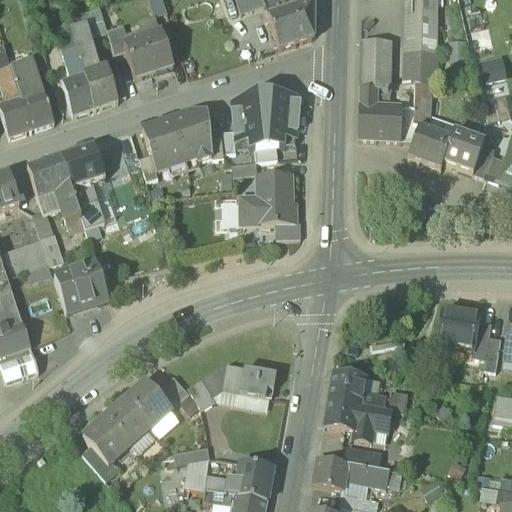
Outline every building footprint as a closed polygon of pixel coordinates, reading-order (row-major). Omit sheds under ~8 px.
[(153,23),(153,24),(154,24),(166,20),(159,0),(151,0),(146,1),(153,23)] [(232,0),(239,21),(264,13),(262,6),(261,6),(261,0),(232,0)] [(295,0),(296,7),(295,8),(295,14),(314,8),(313,0),(295,0)] [(414,92),(430,92),(435,92),(436,41),(436,0),(406,0),(403,92),(414,92)] [(313,44),(314,8),(295,14),(288,16),(267,23),(278,57),(311,46),(313,44)] [(68,28),(68,30),(71,38),(83,34),(85,33),(89,47),(107,41),(106,38),(99,14),(79,21),(80,24),(68,28)] [(159,41),(154,24),(153,24),(153,23),(138,28),(144,46),(159,41)] [(72,43),(71,38),(68,30),(56,34),(60,47),(72,43)] [(72,43),(76,56),(94,118),(117,110),(116,107),(109,84),(106,75),(98,78),(90,51),(89,47),(85,33),(83,34),(71,38),(72,43)] [(107,41),(113,64),(125,60),(123,53),(128,51),(122,33),(106,38),(107,41)] [(125,60),(134,88),(172,75),(161,40),(159,41),(144,46),(128,51),(123,53),(125,60)] [(58,48),(61,61),(76,56),(72,43),(60,47),(58,48)] [(466,47),(448,48),(448,69),(466,69),(466,47)] [(358,113),(372,114),(372,100),(387,101),(389,49),(360,48),(358,113)] [(0,78),(10,75),(8,69),(3,53),(0,53),(0,78)] [(71,125),(94,118),(76,56),(61,61),(69,87),(61,90),(71,125)] [(501,62),(479,67),(484,89),(506,84),(501,62)] [(10,75),(20,107),(42,99),(42,98),(41,99),(31,68),(10,75)] [(0,122),(8,146),(30,139),(20,107),(10,75),(0,78),(0,95),(5,112),(0,113),(0,122)] [(109,84),(116,107),(125,105),(118,81),(109,84)] [(418,134),(428,137),(429,123),(430,92),(414,92),(413,116),(412,133),(417,135),(418,134)] [(53,131),(42,99),(20,107),(30,139),(53,131)] [(247,149),(248,158),(254,158),(275,155),(283,155),(283,146),(296,146),(299,104),(256,100),(230,109),(232,138),(234,151),(247,149)] [(357,148),(400,150),(401,115),(386,114),(387,101),(372,100),(372,114),(358,113),(357,148)] [(482,108),(487,130),(510,125),(505,103),(482,108)] [(400,150),(412,151),(417,135),(412,133),(413,116),(401,115),(400,150)] [(149,163),(155,180),(196,167),(198,170),(211,166),(208,143),(206,122),(190,121),(141,138),(149,163)] [(456,133),(429,123),(428,137),(450,146),(453,138),(454,138),(456,133)] [(441,171),(450,146),(428,137),(418,134),(417,135),(412,151),(406,166),(439,178),(441,171)] [(221,142),(223,162),(235,160),(234,151),(232,138),(221,139),(221,142)] [(472,182),(479,162),(482,153),(480,153),(477,147),(454,138),(453,138),(450,146),(441,171),(472,182)] [(211,166),(211,167),(223,166),(223,162),(221,142),(208,143),(211,166)] [(500,188),(511,191),(511,148),(505,171),(500,188)] [(60,164),(71,197),(91,191),(103,187),(104,186),(93,153),(60,164)] [(494,158),(482,153),(479,162),(492,167),(493,162),(494,160),(494,158)] [(275,155),(254,158),(254,169),(277,167),(275,155)] [(472,182),(484,187),(492,167),(479,162),(472,182)] [(138,166),(146,189),(157,186),(155,180),(149,163),(138,166)] [(65,230),(80,225),(71,197),(60,164),(26,175),(37,208),(43,223),(47,221),(60,217),(65,230)] [(505,171),(492,167),(484,187),(499,191),(500,188),(505,171)] [(232,185),(256,183),(255,170),(231,173),(232,185)] [(0,184),(0,220),(19,214),(8,181),(0,184)] [(239,206),(240,233),(274,232),(295,232),(295,230),(291,230),(290,182),(256,183),(257,206),(239,206)] [(103,228),(116,224),(103,187),(91,191),(103,228)] [(103,228),(91,191),(71,197),(80,225),(84,237),(104,230),(103,228)] [(47,221),(43,223),(34,225),(41,247),(53,242),(47,221)] [(80,225),(65,230),(69,242),(84,237),(80,225)] [(274,232),(274,248),(299,246),(299,230),(295,230),(295,232),(274,232)] [(41,247),(49,273),(62,269),(53,242),(41,247)] [(0,261),(0,268),(6,286),(12,283),(25,279),(47,272),(39,248),(4,260),(0,261)] [(0,339),(21,333),(6,286),(0,268),(0,339)] [(53,285),(65,323),(107,309),(95,271),(53,285)] [(51,284),(47,272),(25,279),(29,291),(51,284)] [(473,356),(474,357),(479,330),(480,322),(440,316),(435,350),(473,356)] [(503,365),(511,366),(511,318),(510,318),(508,332),(505,333),(503,342),(506,344),(503,365)] [(471,365),(484,368),(488,345),(490,332),(479,330),(474,357),(473,356),(471,365)] [(0,365),(29,356),(21,333),(0,339),(0,365)] [(483,378),(494,380),(500,347),(488,345),(484,368),(483,378)] [(29,356),(0,365),(0,373),(5,390),(35,379),(36,380),(37,380),(29,356)] [(221,398),(238,402),(243,376),(226,372),(200,388),(209,402),(222,394),(221,398)] [(275,382),(243,376),(238,402),(268,407),(270,397),(272,398),(275,382)] [(327,407),(360,412),(362,403),(365,386),(331,380),(327,407)] [(172,384),(164,392),(179,410),(188,402),(172,384)] [(366,401),(377,403),(379,389),(365,386),(362,403),(366,401)] [(190,402),(200,418),(214,410),(209,402),(200,388),(186,396),(190,402)] [(145,389),(124,407),(149,436),(170,418),(155,400),(145,389)] [(170,418),(179,410),(164,392),(155,400),(170,418)] [(209,402),(214,410),(266,419),(268,407),(238,402),(221,398),(222,394),(209,402)] [(366,401),(362,403),(360,412),(383,417),(385,405),(377,403),(366,401)] [(491,430),(511,433),(511,404),(496,402),(491,430)] [(198,415),(189,403),(180,411),(190,423),(198,415)] [(400,421),(402,408),(385,405),(383,417),(390,419),(400,421)] [(124,407),(103,426),(129,455),(149,436),(124,407)] [(322,433),(354,439),(356,439),(360,412),(327,407),(322,433)] [(383,417),(360,412),(356,439),(354,439),(353,447),(369,450),(371,438),(386,440),(390,419),(383,417)] [(149,436),(157,445),(178,427),(170,418),(149,436)] [(112,470),(129,455),(103,426),(81,444),(90,454),(107,474),(112,470)] [(157,445),(149,436),(129,455),(136,464),(157,445)] [(371,438),(369,450),(384,453),(386,440),(371,438)] [(81,462),(105,489),(118,477),(112,470),(107,474),(90,454),(81,462)] [(172,461),(174,472),(187,470),(209,467),(207,455),(196,457),(172,461)] [(343,470),(378,476),(381,462),(345,456),(343,470)] [(341,497),(342,498),(344,489),(367,493),(385,496),(385,494),(388,478),(378,476),(343,470),(316,465),(312,492),(341,497)] [(185,484),(205,488),(206,484),(209,467),(187,470),(185,484)] [(446,481),(458,488),(466,475),(454,467),(446,481)] [(225,502),(234,503),(266,509),(272,475),(240,470),(237,487),(228,485),(228,488),(225,502)] [(385,494),(396,496),(399,479),(388,478),(385,494)] [(205,488),(185,484),(183,495),(203,498),(205,488)] [(228,488),(206,484),(205,488),(203,498),(225,502),(228,488)] [(498,497),(511,499),(511,487),(500,485),(498,497)] [(426,509),(442,499),(433,486),(418,496),(426,509)] [(367,493),(344,489),(342,498),(341,497),(340,502),(363,506),(361,511),(370,511),(372,507),(365,506),(367,493)] [(494,511),(497,497),(481,494),(478,508),(494,511)] [(502,511),(503,511),(504,511),(511,511),(511,499),(498,497),(497,497),(494,511),(498,511),(502,511)] [(231,511),(234,503),(225,502),(203,498),(201,509),(212,511),(217,511),(231,511)] [(361,511),(363,506),(340,502),(338,511),(361,511)] [(234,503),(231,511),(265,511),(266,509),(234,503)]
